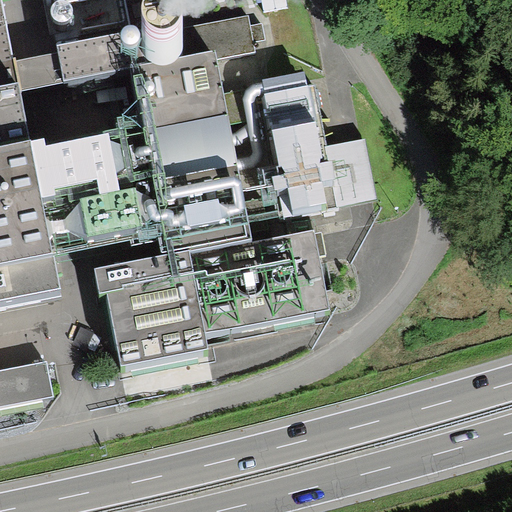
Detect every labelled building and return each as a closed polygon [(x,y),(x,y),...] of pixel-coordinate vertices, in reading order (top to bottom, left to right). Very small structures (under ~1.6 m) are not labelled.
[(0,0),(0,319),(64,307),(56,264),(35,157),(24,96),(19,71),(5,0),(0,0)] [(246,25),(19,71),(24,96),(129,75),(142,135),(35,157),(56,264),(156,244),(161,270),(189,264),(252,251),(214,63),(252,55),(246,25)] [(362,143),(319,151),(306,81),(261,89),(287,225),(375,209),(362,143)] [(189,264),(204,340),(327,313),(312,241),(252,251),(189,264)] [(102,282),(121,376),(208,358),(204,340),(189,264),(161,270),(102,282)] [(0,409),(49,401),(43,367),(0,374),(0,409)]
